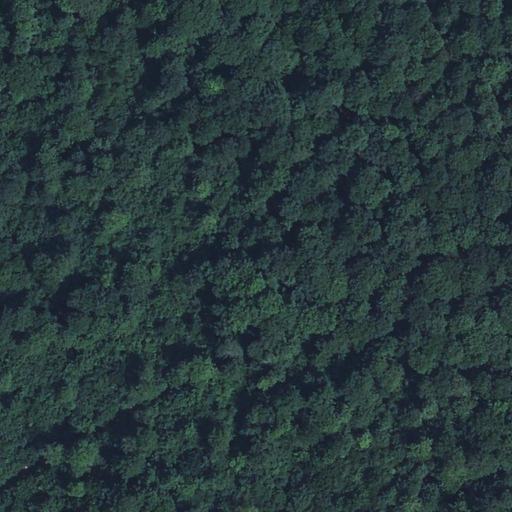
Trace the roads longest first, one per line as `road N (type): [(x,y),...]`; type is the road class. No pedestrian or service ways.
road 1 (track): [(137,0),(313,300)]
road 2 (track): [(313,300),(46,458)]
